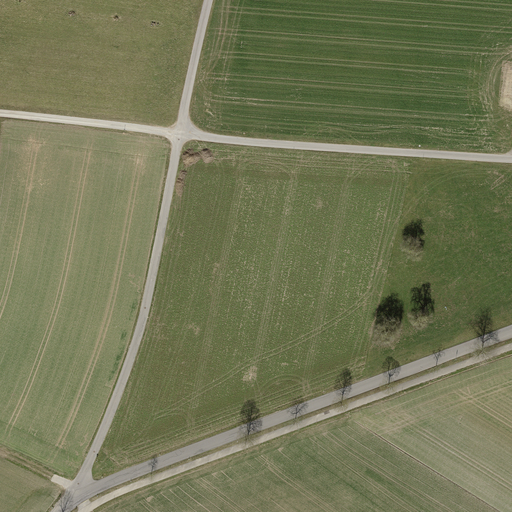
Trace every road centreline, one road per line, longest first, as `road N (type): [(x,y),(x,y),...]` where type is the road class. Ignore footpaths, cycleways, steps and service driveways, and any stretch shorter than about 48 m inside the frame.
road 1 (track): [(511,160),(0,113)]
road 2 (unclassified): [(208,0),(142,318),(82,491)]
road 3 (tertiary): [(511,330),(82,491)]
